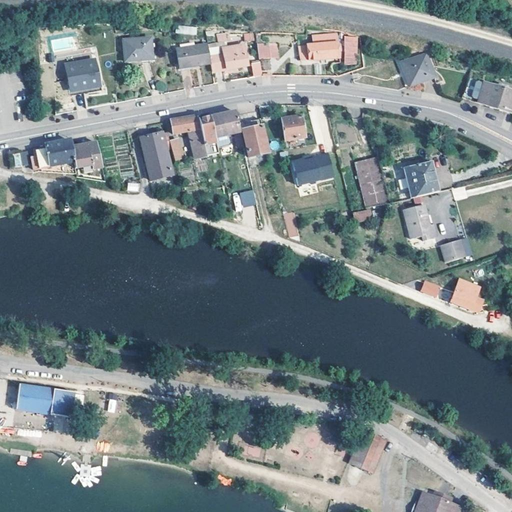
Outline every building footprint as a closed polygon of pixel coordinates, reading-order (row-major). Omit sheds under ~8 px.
[(196,35),(197,27),(176,25),(175,33),(196,35)] [(253,33),(243,33),(244,41),(254,40),(253,33)] [(336,57),(334,35),(312,36),(312,45),(299,47),(300,60),(336,57)] [(344,65),(358,64),(357,36),(344,36),(344,65)] [(151,59),(149,37),(123,39),(124,61),(151,59)] [(209,63),(208,55),(206,43),(175,50),(179,69),(209,63)] [(222,53),(208,55),(209,63),(211,70),(246,65),(242,45),(221,48),(222,53)] [(268,58),(267,45),(258,46),(259,59),(268,58)] [(300,60),(299,47),(292,47),(293,61),(300,60)] [(426,53),(424,53),(400,62),(408,85),(433,77),(426,53)] [(99,86),(93,60),(64,66),(69,91),(99,86)] [(251,61),(252,76),(262,75),(260,61),(251,61)] [(511,90),(468,77),(462,97),(511,113),(511,90)] [(100,91),(100,86),(99,86),(69,91),(70,96),(100,91)] [(239,132),(234,111),(222,114),(209,117),(216,147),(227,144),(229,142),(227,134),(234,133),(239,132)] [(303,137),(300,115),(280,118),(284,140),(303,137)] [(205,155),(197,119),(196,116),(182,118),(169,120),(172,133),(188,130),(194,157),(205,155)] [(203,118),(197,119),(205,155),(217,152),(216,147),(209,117),(203,118)] [(266,152),(258,118),(239,123),(247,157),(266,152)] [(167,160),(161,132),(139,137),(149,180),(171,175),(168,163),(170,162),(170,159),(167,160)] [(182,158),(177,138),(168,140),(173,161),(182,158)] [(32,169),(72,161),(69,146),(68,139),(54,142),(43,144),(44,147),(32,149),(33,156),(30,156),(32,169)] [(69,146),(72,161),(73,167),(89,164),(90,168),(100,166),(95,141),(69,146)] [(28,164),(26,150),(10,153),(13,166),(28,164)] [(333,176),(327,153),(312,157),(313,158),(302,161),(302,160),(291,162),(297,185),(333,176)] [(389,203),(378,156),(354,163),(364,207),(389,203)] [(436,192),(428,161),(405,166),(413,197),(436,192)] [(413,197),(405,166),(401,167),(409,198),(413,197)] [(138,192),(139,184),(128,182),(127,191),(138,192)] [(253,190),(239,193),(242,207),(256,204),(253,190)] [(242,208),(239,194),(232,195),(236,209),(242,208)] [(426,215),(424,204),(403,210),(410,239),(421,236),(423,241),(436,237),(433,224),(429,225),(426,224),(424,215),(426,215)] [(353,212),(354,222),(371,220),(370,210),(353,212)] [(289,238),(300,235),(293,211),(283,214),(289,238)] [(465,256),(460,240),(441,245),(446,261),(465,256)] [(477,288),(458,280),(448,301),(475,312),(480,300),(473,297),(477,288)] [(435,288),(423,282),(419,290),(432,295),(435,288)] [(224,385),(225,376),(212,376),(212,384),(224,385)] [(77,394),(20,386),(17,410),(73,418),(77,394)] [(109,398),(107,411),(115,413),(117,400),(109,398)] [(258,413),(246,412),(245,419),(257,420),(258,413)] [(435,431),(425,427),(423,429),(421,428),(419,432),(431,439),(435,431)] [(387,441),(364,430),(350,464),(374,474),(387,441)] [(244,442),(241,452),(262,459),(265,449),(244,442)] [(460,511),(461,510),(425,495),(418,511),(460,511)]
